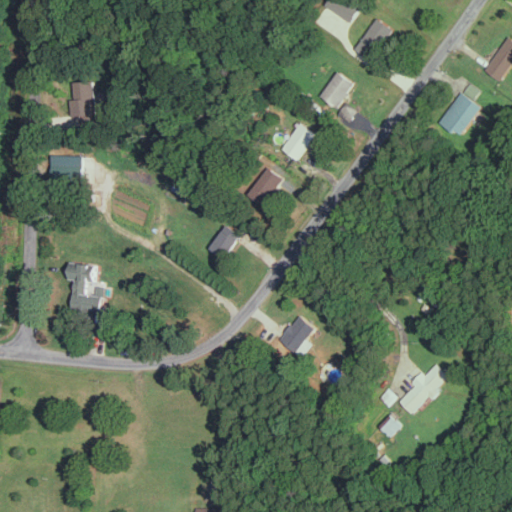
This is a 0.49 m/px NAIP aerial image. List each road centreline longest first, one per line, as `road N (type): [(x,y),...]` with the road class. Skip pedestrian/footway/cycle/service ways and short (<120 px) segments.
road 1 (residential): [(0,349),(116,366),(170,363),(205,350),(282,267),(479,0)]
road 2 (residential): [(27,353),(39,0)]
